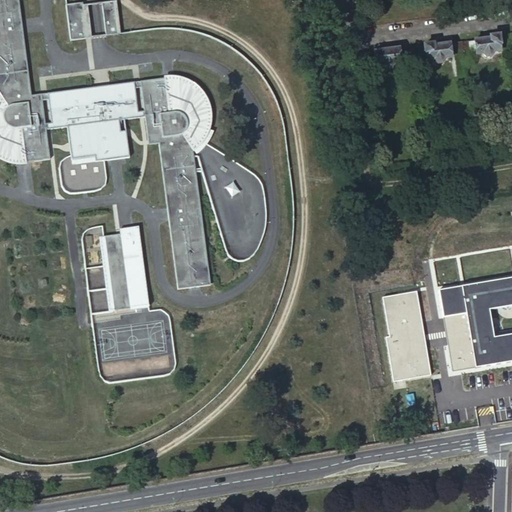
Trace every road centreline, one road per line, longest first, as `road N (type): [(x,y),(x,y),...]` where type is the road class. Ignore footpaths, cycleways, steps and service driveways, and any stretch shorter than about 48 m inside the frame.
road 1 (track): [(0,467),(64,477),(142,461),(233,396),(294,297),(305,212),(295,117),(283,83),(251,46),(215,25),(144,13),(126,0)]
road 2 (residential): [(55,511),(500,435)]
road 3 (track): [(371,185),(511,165)]
